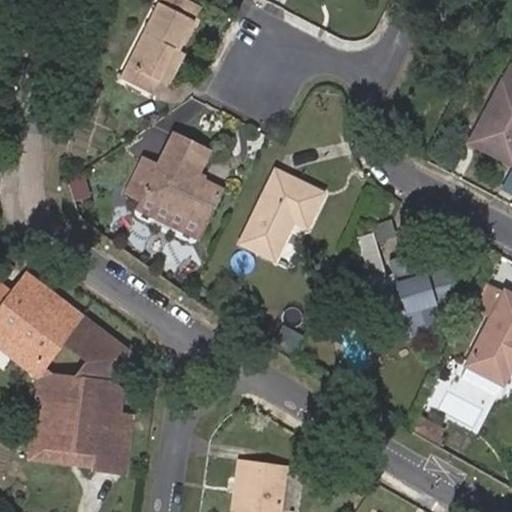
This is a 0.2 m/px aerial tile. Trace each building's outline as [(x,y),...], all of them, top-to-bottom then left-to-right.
[(163,46),(166,47),(184,12),(158,0),(146,0),(109,74),(141,90),(148,76),(163,46)] [(175,51),(166,47),(163,46),(148,76),(160,82),(175,51)] [(484,105),(468,136),(511,158),(511,60),(499,54),(475,101),(484,105)] [(459,131),(468,136),(484,105),(475,101),(459,131)] [(134,214),(193,245),(198,234),(217,198),(192,184),(208,153),(174,136),(158,167),(144,159),(123,197),(138,205),(134,214)] [(277,169),(241,241),(273,257),(293,219),(307,226),(324,192),(277,169)] [(382,211),(361,217),(362,222),(365,231),(387,225),(382,211)] [(362,222),(348,226),(361,271),(375,267),(365,231),(362,222)] [(408,239),(392,243),(399,266),(414,262),(408,239)] [(399,266),(392,243),(377,248),(384,271),(360,278),(370,308),(393,301),(399,322),(429,313),(423,292),(443,286),(434,256),(414,262),(399,266)] [(493,281),(475,272),(464,294),(482,303),(493,281)] [(511,290),(493,281),(482,303),(456,355),(493,373),(500,360),(511,365),(511,290)] [(8,311),(0,321),(0,338),(43,365),(61,342),(86,361),(73,379),(46,376),(40,424),(34,424),(31,444),(64,448),(93,452),(91,465),(91,468),(123,472),(128,436),(115,435),(121,390),(111,383),(132,355),(46,289),(32,306),(13,291),(1,306),(8,311)] [(360,330),(342,332),(347,369),(365,367),(360,330)] [(39,376),(34,424),(40,424),(46,376),(46,374),(43,365),(0,338),(0,344),(31,363),(39,376)] [(469,370),(464,379),(499,396),(504,388),(469,370)] [(93,452),(64,448),(62,461),(91,465),(93,452)] [(240,511),(246,464),(238,463),(232,511),(240,511)] [(278,511),(285,469),(246,464),(240,511),(239,511),(278,511)]
